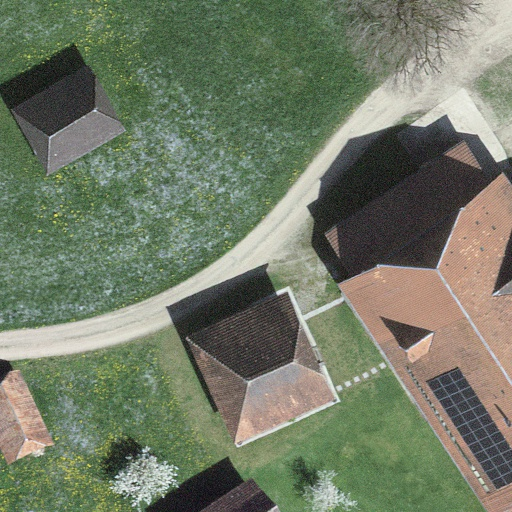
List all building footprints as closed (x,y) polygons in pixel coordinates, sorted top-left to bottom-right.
[(46,149),(103,117),(80,75),(23,107),(46,149)] [(500,469),(511,460),(511,219),(508,222),(459,147),(340,225),(500,469)] [(298,369),(274,312),(218,336),(243,393),(298,369)] [(39,439),(13,383),(0,388),(0,419),(14,450),(39,439)] [(242,511),(280,490),(267,469),(193,511),(242,511)]
